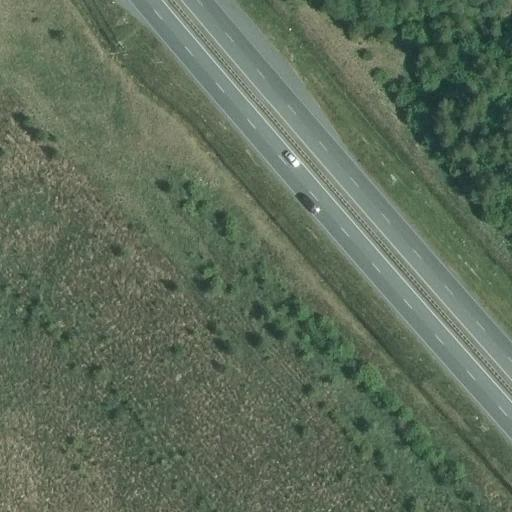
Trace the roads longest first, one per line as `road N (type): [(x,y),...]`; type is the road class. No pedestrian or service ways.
road 1 (trunk): [(146,0),(511,422)]
road 2 (trunk): [(511,361),(199,0)]
